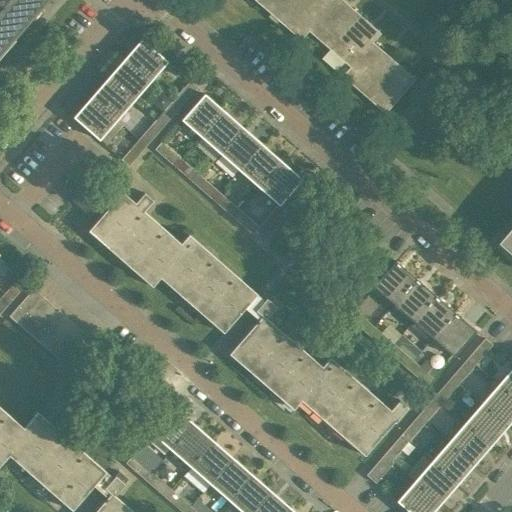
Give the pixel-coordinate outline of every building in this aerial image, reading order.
[(0,0),(0,51),(30,17),(34,20),(37,17),(41,12),(37,9),(44,0),(0,0)] [(257,0),(256,2),(277,21),(295,0),(257,0)] [(308,31),(307,30),(332,0),(295,0),(277,21),(300,40),(308,31)] [(332,0),(307,30),(308,31),(329,49),(358,15),(340,0),(332,0)] [(358,15),(329,49),(349,66),(370,41),(372,43),(380,34),(358,15)] [(166,62),(140,39),(123,59),(149,81),(166,62)] [(392,60),(372,43),(370,41),(349,66),(341,76),(363,94),(392,60)] [(149,81),(123,59),(106,78),(132,101),(149,81)] [(413,79),(392,60),(363,94),(384,113),(413,79)] [(132,101),(106,78),(89,97),(115,120),(132,101)] [(183,88),(172,101),(179,107),(190,95),(183,88)] [(180,121),(200,138),(223,112),(203,95),(180,121)] [(72,117),(98,140),(115,120),(89,97),(72,117)] [(162,127),(179,107),(172,101),(155,120),(162,127)] [(219,155),(242,129),(223,112),(200,138),(219,155)] [(149,128),(138,140),(145,146),(156,134),(149,128)] [(238,171),(261,145),(242,129),(219,155),(238,171)] [(128,166),(145,146),(138,140),(121,160),(128,166)] [(258,188),(280,162),(261,145),(238,171),(258,188)] [(168,148),(162,156),(175,167),(181,160),(168,148)] [(181,160),(175,167),(187,178),(194,171),(181,160)] [(269,175),(258,188),(267,197),(277,205),(278,206),(280,204),(284,199),(288,195),(292,190),(296,186),(299,181),(301,180),(291,171),(280,162),(269,175)] [(308,189),(299,181),(296,186),(304,193),(308,189)] [(207,182),(201,190),(213,201),(220,193),(207,182)] [(304,193),(296,186),(292,190),(301,198),(304,193)] [(89,215),(98,205),(82,190),(73,200),(89,215)] [(301,198),(292,190),(288,195),(297,202),(301,198)] [(220,193),(213,201),(225,211),(232,203),(220,193)] [(152,202),(144,194),(135,204),(143,212),(152,202)] [(288,195),(284,199),(293,207),(297,202),(288,195)] [(88,230),(109,249),(139,214),(118,196),(88,230)] [(284,199),(280,204),(289,211),(293,207),(284,199)] [(277,205),(275,208),(285,216),(289,211),(280,204),(278,206),(277,205)] [(285,216),(275,208),(271,212),(281,220),(285,216)] [(281,220),(271,212),(268,217),(277,225),(281,220)] [(131,268),(161,233),(139,214),(109,249),(131,268)] [(256,230),(258,227),(252,221),(246,216),(242,220),(239,223),(252,235),(256,230)] [(277,225),(268,217),(264,221),(273,229),(277,225)] [(264,221),(260,226),(269,234),(273,229),(264,221)] [(258,227),(256,230),(265,238),(269,234),(260,226),(258,227)] [(511,248),(511,229),(502,240),(511,248)] [(256,230),(252,235),(261,243),(265,238),(256,230)] [(159,278),(181,251),(161,233),(131,268),(152,287),(159,278)] [(181,251),(159,278),(180,296),(211,261),(189,242),(181,251)] [(201,315),(232,279),(211,261),(180,296),(201,315)] [(373,288),(393,305),(416,279),(396,262),(373,288)] [(20,275),(2,295),(10,301),(27,282),(20,275)] [(253,298),(232,279),(201,315),(222,334),(253,298)] [(412,322),(435,296),(416,279),(393,305),(412,322)] [(7,318),(17,326),(41,298),(32,290),(7,318)] [(0,312),(10,301),(2,295),(0,297),(0,312)] [(432,339),(455,313),(435,296),(412,322),(432,339)] [(41,298),(17,326),(26,334),(50,306),(41,298)] [(275,307),(266,299),(255,311),(264,319),(275,307)] [(50,306),(26,334),(35,342),(59,314),(50,306)] [(348,318),(368,335),(374,327),(354,310),(348,318)] [(474,329),(455,313),(432,339),(446,351),(452,356),(474,329)] [(59,314),(35,342),(44,350),(68,322),(59,314)] [(227,354),(250,373),(279,339),(257,320),(227,354)] [(68,322),(44,350),(53,358),(78,330),(68,322)] [(394,344),(374,327),(368,335),(387,352),(394,344)] [(78,330),(53,358),(62,365),(87,337),(78,330)] [(96,346),(87,337),(62,365),(72,374),(96,346)] [(279,339),(250,373),(271,392),(300,358),(279,339)] [(484,339),(467,359),(475,366),(492,346),(484,339)] [(413,361),(394,344),(387,352),(407,369),(413,361)] [(322,376),(320,375),(300,358),(271,392),(292,410),(300,401),(322,376)] [(458,385),(475,366),(467,359),(450,378),(458,385)] [(433,379),(413,361),(407,369),(426,386),(433,379)] [(322,376),(300,401),(320,419),(350,384),(329,366),(320,375),(322,376)] [(511,366),(497,385),(511,397),(511,366)] [(441,405),(458,385),(450,378),(434,398),(441,405)] [(341,437),(371,403),(350,384),(320,419),(341,437)] [(511,418),(511,397),(497,385),(480,404),(505,426),(511,418)] [(425,424),(441,405),(434,398),(417,417),(425,424)] [(385,415),(371,403),(341,437),(363,456),(407,408),(398,400),(385,415)] [(463,423),(489,445),(505,426),(480,404),(463,423)] [(151,433),(171,451),(194,425),(173,407),(151,433)] [(0,415),(0,462),(1,462),(7,455),(71,511),(101,476),(37,420),(23,436),(0,415)] [(446,443),(472,465),(489,445),(463,423),(446,443)] [(409,424),(399,436),(406,442),(417,431),(409,424)] [(190,468),(213,441),(194,425),(171,451),(190,468)] [(399,436),(389,448),(396,454),(399,450),(406,442),(399,436)] [(210,484),(232,458),(213,441),(190,468),(210,484)] [(406,442),(399,450),(406,456),(413,448),(406,442)] [(430,462),(455,484),(472,465),(446,443),(430,462)] [(374,483),(391,463),(383,456),(366,476),(374,483)] [(124,464),(144,481),(150,474),(130,457),(124,464)] [(229,501),(252,475),(232,458),(210,484),(229,501)] [(413,481),(439,503),(455,484),(430,462),(413,481)] [(169,491),(150,474),(144,481),(163,498),(169,491)] [(241,511),(253,511),(271,492),(252,475),(229,501),(241,511)] [(113,477),(103,489),(111,496),(122,485),(113,477)] [(409,511),(431,511),(439,503),(413,481),(396,501),(409,511)] [(185,511),(189,508),(169,491),(163,498),(179,511),(185,511)] [(287,511),(290,509),(271,492),(253,511),(287,511)] [(122,511),(106,497),(93,511),(122,511)]
